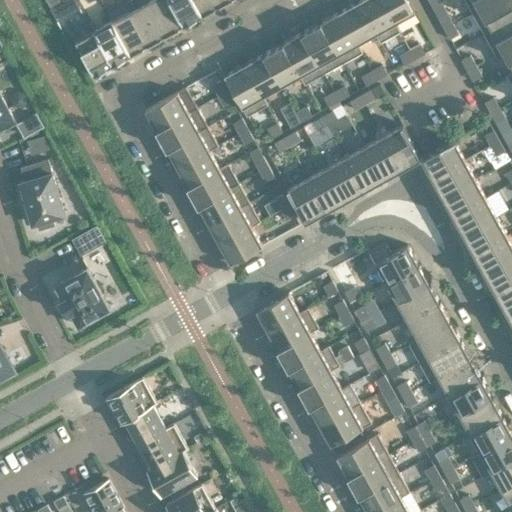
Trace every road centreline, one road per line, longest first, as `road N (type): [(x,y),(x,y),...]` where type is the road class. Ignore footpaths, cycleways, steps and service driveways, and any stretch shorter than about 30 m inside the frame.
road 1 (residential): [(230,293),(412,194),(511,373)]
road 2 (residential): [(349,511),(230,293)]
road 3 (residential): [(230,293),(122,99)]
road 4 (residential): [(297,0),(122,99)]
road 5 (residential): [(77,378),(230,293)]
road 6 (residential): [(0,232),(77,378)]
road 7 (residential): [(77,378),(150,511)]
